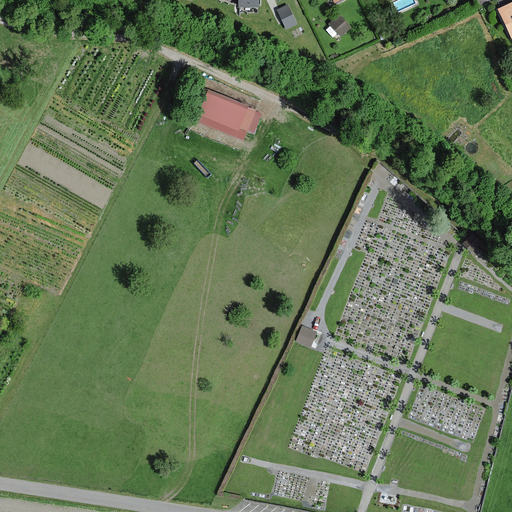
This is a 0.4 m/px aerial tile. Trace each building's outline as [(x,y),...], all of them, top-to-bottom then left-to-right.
[(511,1),(498,9),(511,37),(511,1)] [(296,24),(287,5),(278,10),(287,28),(296,24)] [(350,27),(339,15),(329,24),(340,36),(350,27)] [(256,112),(207,92),(194,123),(243,143),(256,112)] [(472,232),(463,241),(474,252),(483,244),(472,232)] [(317,332),(303,326),(297,341),(311,347),(317,332)]
